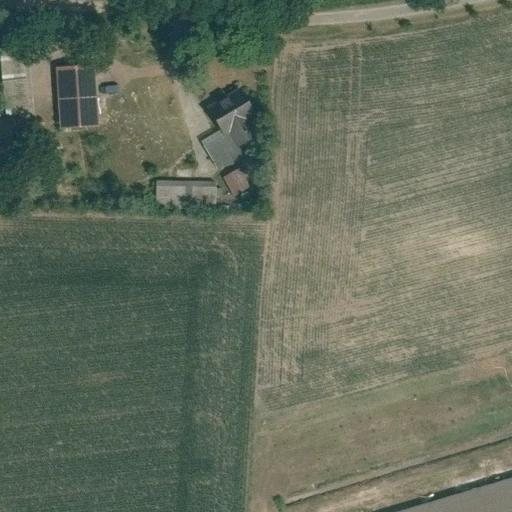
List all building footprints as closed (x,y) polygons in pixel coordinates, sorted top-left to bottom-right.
[(29,42),(0,45),(0,91),(3,114),(37,110),(29,42)] [(97,65),(59,67),(63,130),(100,128),(97,65)] [(257,116),(242,90),(209,109),(222,131),(233,150),(239,146),(258,135),(249,120),(257,116)] [(206,141),(221,167),(244,154),(239,146),(233,150),(222,131),(206,141)] [(244,167),(225,177),(235,196),(254,185),(244,167)] [(216,181),(157,179),(157,207),(215,209),(216,181)] [(511,511),(511,477),(393,511),(511,511)]
